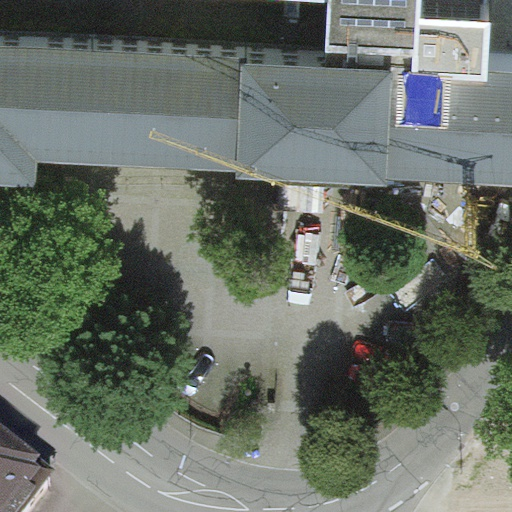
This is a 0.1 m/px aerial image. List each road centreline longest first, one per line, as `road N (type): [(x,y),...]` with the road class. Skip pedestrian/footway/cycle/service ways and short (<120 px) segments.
road 1 (tertiary): [(0,359),(152,477),(265,511)]
road 2 (tertiary): [(316,510),(408,466),(511,362)]
